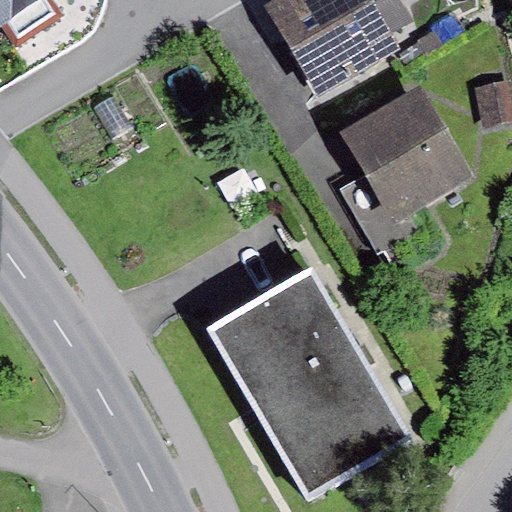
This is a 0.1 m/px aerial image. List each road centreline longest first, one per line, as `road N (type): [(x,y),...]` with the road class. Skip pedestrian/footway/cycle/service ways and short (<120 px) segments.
road 1 (secondary): [(139,465),(0,250)]
road 2 (unclassified): [(0,453),(74,466),(139,465)]
